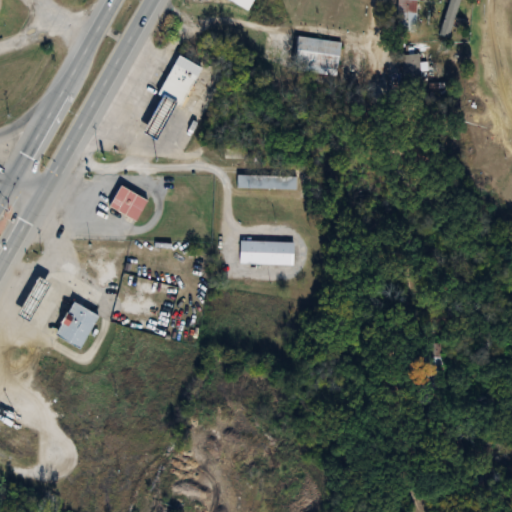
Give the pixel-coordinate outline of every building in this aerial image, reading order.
[(226,0),(248,11),(253,0),(226,0)] [(414,0),(395,0),(396,30),(415,30),(414,0)] [(339,42),(296,35),(291,62),(335,70),(339,42)] [(418,84),(418,54),(401,54),(401,84),(418,84)] [(176,55),(153,95),(160,100),(173,107),(176,109),(200,69),(176,55)] [(160,100),(141,136),(154,143),(173,107),(160,100)] [(295,190),(295,175),(236,175),(236,190),(295,190)] [(119,186),(107,207),(134,222),(146,201),(119,186)] [(292,241),(238,241),(238,265),(292,265),(292,241)] [(49,302),(55,289),(29,276),(23,289),(49,302)] [(36,278),(14,317),(26,324),(48,285),(36,278)] [(70,302),(52,336),(77,350),(96,316),(70,302)]
